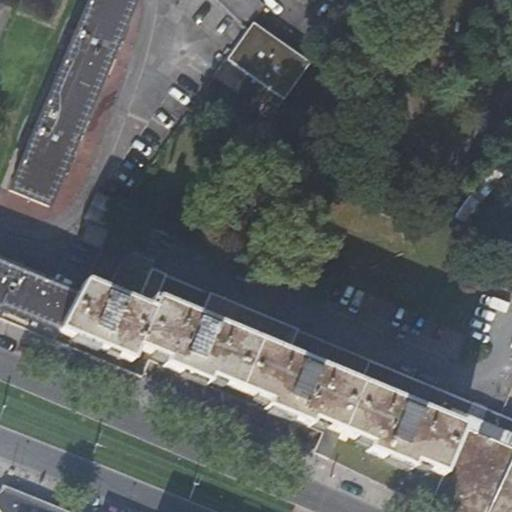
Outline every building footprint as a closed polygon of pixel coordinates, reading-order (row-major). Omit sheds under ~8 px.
[(89,0),(9,190),(49,206),(135,0),(89,0)] [(216,0),(247,28),(253,21),(265,3),(261,0),(216,0)] [(310,62),(309,61),(253,21),(247,28),(300,76),(310,62)] [(247,28),(226,57),(284,98),(300,76),(247,28)] [(490,166),(501,170),(511,155),(511,153),(503,147),(490,166)] [(452,216),(465,222),(488,190),(475,185),(452,216)] [(89,222),(81,239),(100,248),(108,231),(89,222)] [(0,307),(57,331),(77,294),(0,261),(0,307)] [(156,300),(167,274),(151,267),(136,304),(146,308),(150,299),(156,301),(156,300)] [(199,318),(210,292),(167,274),(156,300),(199,318)] [(311,421),(339,432),(367,444),(365,450),(409,469),(412,463),(441,475),(461,426),(446,419),(287,354),(199,318),(156,300),(156,301),(150,299),(146,308),(136,304),(84,281),(77,294),(57,331),(53,339),(124,369),(123,370),(125,371),(130,360),(129,360),(134,348),(150,354),(149,357),(163,363),(161,366),(201,383),(206,385),(208,379),(223,385),(264,402),(262,408),(308,427),(311,421)] [(287,354),(298,328),(210,292),(199,318),(287,354)] [(0,318),(52,340),(53,339),(57,331),(0,307),(0,318)] [(511,432),(511,416),(298,328),(287,354),(446,419),(451,407),(511,432)] [(194,400),(212,408),(223,385),(208,379),(206,385),(201,383),(194,400)] [(328,459),(439,511),(486,511),(511,457),(511,432),(451,407),(446,419),(461,426),(441,475),(412,463),(409,469),(365,450),(367,444),(339,432),(328,459)] [(511,511),(511,457),(486,511),(511,511)] [(71,511),(52,504),(13,488),(3,511),(71,511)]
